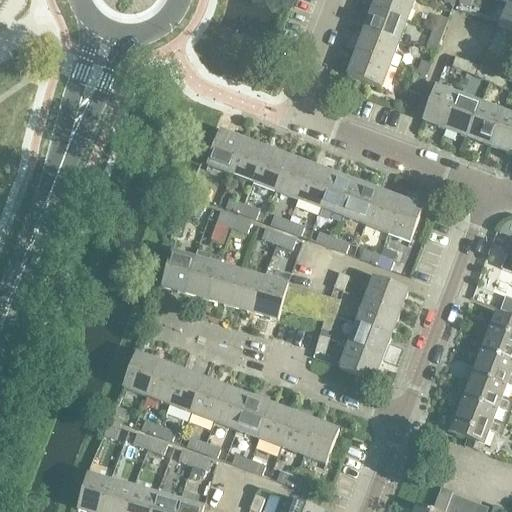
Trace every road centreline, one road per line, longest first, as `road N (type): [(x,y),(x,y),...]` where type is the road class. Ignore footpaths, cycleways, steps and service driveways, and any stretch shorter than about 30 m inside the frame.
road 1 (residential): [(488,189),(292,113),(336,0)]
road 2 (residential): [(488,189),(403,417)]
road 3 (secondary): [(0,329),(64,164)]
road 4 (secondary): [(94,22),(71,95),(64,164)]
road 5 (secondary): [(64,164),(126,35)]
road 6 (residential): [(403,417),(276,365)]
